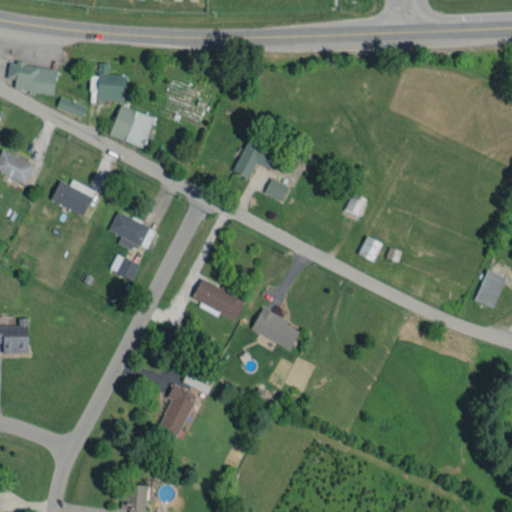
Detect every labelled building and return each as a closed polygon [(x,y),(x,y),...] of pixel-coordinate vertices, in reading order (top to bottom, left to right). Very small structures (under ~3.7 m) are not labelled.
[(49,90),(52,64),(5,58),(3,74),(11,75),(10,85),(49,90)] [(85,87),(92,88),(92,96),(121,97),(122,71),(86,70),(85,87)] [(52,105),(78,112),(82,101),(55,93),(52,105)] [(105,130),(138,143),(149,113),(116,100),(105,130)] [(268,165),(275,151),(244,136),(229,166),(244,174),(252,157),(268,165)] [(30,159),(0,147),(0,170),(22,179),(30,159)] [(260,187),(277,197),(285,183),(268,173),(260,187)] [(47,196),(79,210),(90,186),(67,176),(65,181),(55,177),(47,196)] [(113,239),(134,247),(144,221),(112,208),(104,226),(116,231),(113,239)] [(469,296),(488,304),(501,273),(482,265),(469,296)] [(231,315),(240,295),(197,275),(188,295),(231,315)] [(247,326),(287,344),(296,322),(256,305),(247,326)] [(0,349),(25,349),(24,314),(14,314),(14,320),(0,320),(0,349)] [(162,393),(167,396),(153,422),(172,432),(193,392),(169,380),(162,393)] [(117,506),(126,506),(125,511),(141,511),(143,481),(118,480),(117,506)]
